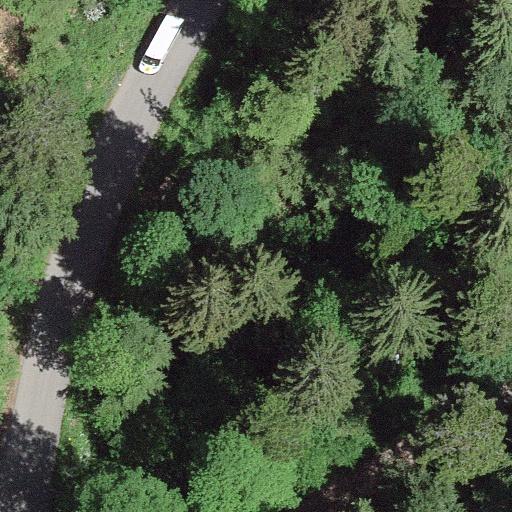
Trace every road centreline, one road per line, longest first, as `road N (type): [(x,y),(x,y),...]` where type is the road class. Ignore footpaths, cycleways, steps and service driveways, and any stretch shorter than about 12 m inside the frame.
road 1 (tertiary): [(202,0),(99,196),(65,301),(19,511)]
road 2 (track): [(331,511),(511,394)]
